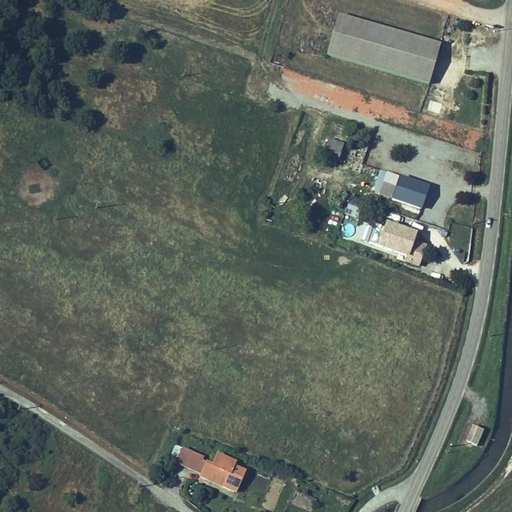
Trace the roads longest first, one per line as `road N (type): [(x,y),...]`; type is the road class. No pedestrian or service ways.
road 1 (secondary): [(511,0),(475,325),(412,492)]
road 2 (unclassified): [(184,511),(0,389)]
